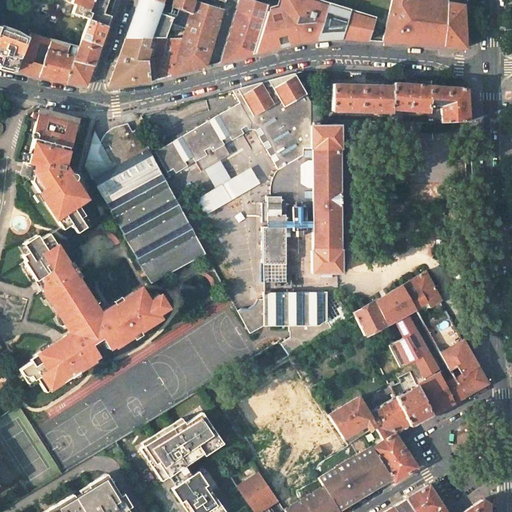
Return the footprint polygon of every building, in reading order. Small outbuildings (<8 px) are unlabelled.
[(66,0),(67,2),(71,4),(74,5),(71,14),(88,20),(106,26),(110,16),(103,13),(107,0),(66,0)] [(158,13),(161,3),(150,0),(138,0),(125,38),(149,38),(153,38),(160,38),(166,38),(170,24),(185,28),(189,13),(177,9),(175,16),(173,17),(158,13)] [(150,0),(161,3),(162,3),(162,0),(172,0),(171,7),(177,9),(189,13),(193,2),(193,0),(150,0)] [(248,0),(239,0),(236,11),(248,15),(253,1),(248,0)] [(286,0),(283,11),(268,7),(267,8),(264,20),(254,53),(270,49),(298,41),(330,38),(340,38),(382,41),(384,32),(372,29),(374,21),(316,5),(317,0),(286,0)] [(391,0),(382,41),(398,43),(407,0),(391,0)] [(462,5),(424,0),(407,0),(398,43),(442,46),(464,48),(462,5)] [(268,7),(253,1),(248,15),(264,20),(267,8),(268,7)] [(223,11),(193,2),(189,13),(185,28),(182,38),(172,76),(206,66),(208,59),(223,11)] [(248,15),(236,11),(222,58),(220,62),(221,62),(254,53),(264,20),(248,15)] [(106,26),(88,20),(82,39),(100,45),(106,26)] [(0,55),(10,29),(1,26),(0,27),(0,26),(0,55)] [(10,29),(0,55),(0,66),(17,70),(29,38),(17,34),(17,32),(10,29)] [(38,76),(66,84),(74,59),(75,58),(66,54),(69,45),(50,39),(31,33),(29,38),(17,70),(17,71),(29,74),(38,76)] [(149,38),(125,38),(108,85),(108,86),(149,82),(153,59),(147,58),(147,54),(148,51),(145,49),(149,38)] [(182,38),(160,38),(158,46),(156,59),(153,59),(149,82),(172,76),(182,38)] [(160,38),(153,38),(152,45),(158,46),(160,38)] [(93,65),(100,45),(82,39),(79,47),(75,58),(74,59),(93,65)] [(86,85),(93,65),(74,59),(66,84),(86,85)] [(224,116),(235,137),(252,127),(277,169),(273,175),(270,180),(269,188),(268,192),(269,195),(267,195),(274,209),(279,218),(284,227),(291,227),(291,230),(295,230),(295,233),(300,233),(300,230),(304,230),(304,227),(312,227),(312,209),(311,148),(310,148),(310,126),(337,126),(337,121),(321,120),(322,101),(309,101),(294,73),(268,80),(270,85),(266,87),(265,85),(263,87),(260,82),(232,90),(237,104),(222,113),(224,116)] [(429,85),(393,82),(392,86),(391,109),(428,112),(428,104),(429,85)] [(362,85),(332,84),(331,111),(362,112),(362,85)] [(392,86),(362,85),(362,112),(391,112),(391,109),(392,86)] [(466,88),(429,85),(428,104),(440,105),(441,123),(468,121),(466,88)] [(42,201),(60,230),(67,226),(69,228),(71,227),(69,225),(78,219),(73,212),(76,209),(78,209),(76,206),(83,201),(84,200),(74,182),(69,173),(67,170),(67,167),(64,166),(66,158),(70,145),(71,145),(74,133),(76,125),(77,122),(40,112),(34,135),(28,155),(26,164),(24,165),(28,177),(30,182),(32,185),(42,201)] [(194,161),(223,144),(231,139),(235,137),(224,116),(222,113),(158,150),(157,148),(155,150),(156,151),(151,154),(164,179),(186,166),(194,161)] [(145,143),(137,128),(132,131),(127,123),(124,123),(121,124),(115,125),(113,127),(105,133),(100,140),(98,145),(90,143),(84,166),(148,284),(204,253),(164,179),(151,154),(145,143)] [(311,148),(312,209),(312,227),(312,233),(312,251),(311,251),(311,273),(319,272),(331,272),(340,273),(340,250),(339,250),(338,148),(339,148),(339,126),(337,126),(310,126),(310,148),(311,148)] [(225,148),(233,143),(231,139),(223,144),(225,148)] [(145,143),(151,154),(156,151),(155,150),(150,141),(145,143)] [(188,169),(196,164),(194,161),(186,166),(188,169)] [(205,215),(261,185),(252,168),(231,179),(222,162),(205,171),(215,189),(197,199),(205,215)] [(29,187),(39,202),(42,201),(32,185),(29,187)] [(284,281),(284,227),(279,218),(274,209),(267,195),(265,195),(265,201),(260,202),(260,221),(268,221),(268,226),(260,225),(260,282),(284,281)] [(87,226),(76,209),(73,212),(78,219),(83,228),(87,226)] [(83,228),(78,219),(69,225),(71,227),(74,233),(83,228)] [(47,234),(36,240),(40,246),(50,240),(47,234)] [(56,316),(61,324),(63,323),(69,333),(65,336),(64,335),(32,355),(34,358),(16,369),(19,373),(23,379),(26,383),(34,378),(36,381),(43,391),(60,379),(75,370),(92,360),(90,358),(94,355),(90,349),(86,343),(98,335),(102,341),(106,347),(111,344),(113,347),(130,336),(137,332),(149,324),(148,322),(154,318),(153,315),(162,310),(164,309),(156,296),(148,300),(145,302),(141,295),(137,289),(119,300),(111,305),(100,312),(101,313),(97,315),(90,305),(91,304),(86,297),(75,279),(65,264),(50,240),(40,246),(36,240),(34,236),(21,244),(26,252),(22,254),(20,255),(23,260),(21,261),(32,278),(40,290),(45,298),(56,316)] [(18,263),(29,280),(32,278),(21,261),(18,263)] [(78,277),(69,262),(65,264),(75,279),(78,277)] [(424,271),(401,285),(414,308),(425,302),(428,307),(440,300),(424,271)] [(423,323),(414,308),(401,285),(374,302),(385,324),(390,334),(402,358),(425,345),(420,336),(428,332),(427,331),(423,323)] [(301,348),(329,330),(326,319),(326,296),(326,291),(319,291),(262,292),(262,295),(262,300),(257,300),(253,306),(247,310),(240,310),(236,311),(249,333),(262,326),(287,325),(288,331),(289,331),(289,337),(280,344),(288,355),(301,348)] [(95,303),(88,296),(86,297),(91,304),(95,303)] [(374,302),(354,314),(361,329),(364,335),(385,324),(374,302)] [(339,324),(345,320),(348,318),(343,309),(326,319),(329,330),(339,324)] [(162,310),(153,315),(154,318),(148,322),(149,324),(165,314),(162,310)] [(446,311),(423,323),(427,331),(449,317),(446,311)] [(348,318),(345,320),(352,334),(361,329),(354,314),(348,318)] [(301,348),(288,355),(296,367),(296,368),(303,364),(352,334),(345,320),(339,324),(329,330),(301,348)] [(402,358),(390,334),(368,344),(385,378),(395,372),(399,379),(400,378),(410,373),(404,362),(402,358)] [(98,335),(86,343),(90,349),(102,341),(98,335)] [(462,339),(439,352),(449,370),(459,364),(464,373),(454,378),(464,396),(487,383),(462,339)] [(418,390),(451,373),(449,370),(439,352),(436,346),(404,362),(410,373),(415,384),(418,390)] [(303,364),(296,368),(312,391),(318,387),(303,364)] [(75,370),(60,379),(63,384),(78,375),(75,370)] [(395,372),(385,378),(390,387),(390,388),(401,382),(400,380),(399,379),(395,372)] [(430,414),(464,396),(454,378),(451,373),(418,390),(430,414)] [(415,384),(395,397),(409,426),(430,414),(418,390),(415,384)] [(409,426),(395,397),(370,411),(367,413),(358,397),(327,415),(332,422),(339,433),(347,445),(363,435),(374,428),(382,441),(394,433),(409,426)] [(143,445),(139,447),(147,459),(151,456),(156,464),(152,466),(162,481),(173,473),(180,483),(172,489),(181,502),(188,498),(190,502),(188,503),(192,509),(193,511),(224,511),(216,499),(213,501),(209,494),(204,487),(207,485),(198,471),(191,475),(185,465),(203,453),(205,456),(224,443),(217,433),(213,436),(206,425),(202,419),(206,417),(201,410),(184,421),(183,419),(172,426),(156,436),(143,445)] [(181,416),(170,423),(172,426),(183,419),(181,416)] [(209,422),(206,425),(213,436),(217,433),(209,422)] [(170,423),(154,433),(156,436),(172,426),(170,423)] [(154,433),(141,442),(143,445),(156,436),(154,433)] [(382,441),(371,447),(391,477),(393,482),(417,467),(394,434),(394,433),(382,441)] [(354,455),(326,472),(318,477),(323,487),(319,490),(334,511),(347,504),(375,487),(391,477),(371,447),(370,446),(354,455)] [(151,456),(147,459),(152,466),(156,464),(151,456)] [(106,473),(103,475),(109,485),(112,483),(106,473)] [(276,500),(258,473),(237,486),(255,511),(256,511),(259,511),(274,502),(276,500)] [(129,511),(127,508),(119,495),(112,483),(109,485),(103,475),(87,484),(87,485),(89,488),(81,493),(74,497),(72,493),(41,511),(129,511)] [(87,485),(79,490),(81,493),(89,488),(87,485)] [(434,511),(445,511),(442,507),(428,485),(405,498),(414,511),(434,511)] [(319,490),(283,510),(284,511),(333,511),(334,511),(319,490)] [(123,493),(119,495),(127,508),(131,505),(123,493)] [(188,498),(181,502),(187,511),(192,509),(188,503),(190,502),(188,498)] [(414,511),(405,498),(391,507),(394,511),(414,511)] [(487,511),(487,503),(481,499),(461,511),(487,511)]
